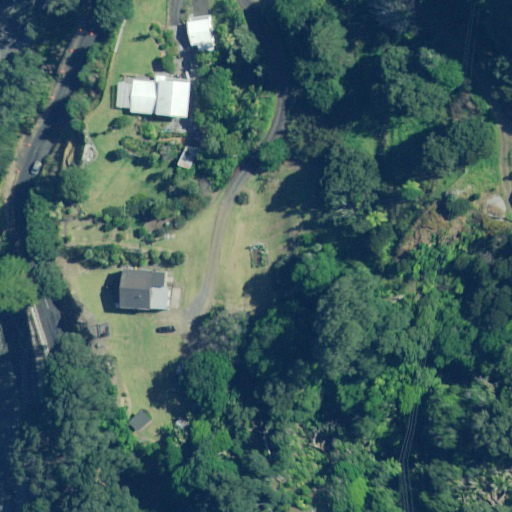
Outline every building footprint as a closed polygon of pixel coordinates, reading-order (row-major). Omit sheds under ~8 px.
[(217,50),(212,18),(191,21),(194,46),(200,45),(201,52),(217,50)] [(135,81),(132,112),(191,117),(194,82),(168,80),(168,75),(158,74),(158,82),(135,81)] [(205,126),(194,138),(213,154),(223,143),(205,126)] [(199,152),(188,147),(180,165),(191,170),(199,152)] [(156,270),(115,268),(115,277),(125,278),(124,308),(154,309),(154,308),(155,287),(169,287),(169,272),(156,272),(156,270)] [(154,308),(169,309),(170,287),(169,287),(155,287),(154,308)] [(140,432),(153,421),(144,410),(130,422),(140,432)] [(193,425),(181,416),(175,425),(187,434),(193,425)]
